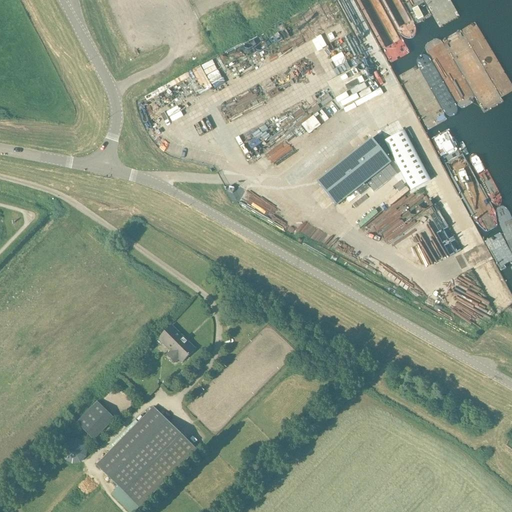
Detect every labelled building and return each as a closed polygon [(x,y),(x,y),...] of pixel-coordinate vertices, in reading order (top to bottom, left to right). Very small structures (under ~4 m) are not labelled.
[(374,65),(384,60),(378,48),(368,54),(374,65)] [(312,65),(319,60),(316,56),(309,61),(312,65)] [(191,102),(217,88),(219,91),(224,88),(223,86),(228,84),(216,62),(180,81),(187,94),(191,102)] [(359,106),(382,97),(379,90),(382,89),(371,63),(334,78),(338,89),(337,90),(345,108),(357,103),(359,106)] [(331,88),(319,93),(321,98),(333,93),(331,88)] [(143,115),(150,111),(144,100),(137,104),(143,115)] [(221,107),(224,120),(242,116),(239,103),(221,107)] [(314,112),(305,117),(312,131),(322,126),(314,112)] [(399,124),(381,133),(412,191),(429,181),(399,124)] [(372,139),(325,176),(317,183),(336,206),(391,163),(372,139)] [(442,216),(437,217),(441,228),(446,227),(442,216)] [(461,246),(449,227),(441,232),(454,251),(461,246)] [(178,360),(181,364),(195,350),(171,326),(158,340),(169,352),(166,356),(175,364),(178,360)] [(130,370),(126,375),(131,379),(135,375),(130,370)] [(94,441),(115,419),(97,402),(76,423),(94,441)] [(139,508),(197,450),(167,420),(154,408),(96,466),(109,478),(118,487),(111,495),(128,511),(134,511),(139,508)] [(81,467),(93,447),(74,436),(64,454),(71,458),(70,460),(81,467)]
